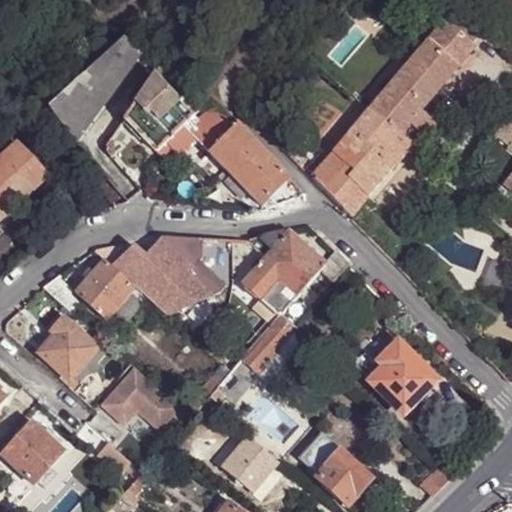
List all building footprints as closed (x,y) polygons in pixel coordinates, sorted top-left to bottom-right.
[(429,42),(458,68),(475,48),(472,46),(482,34),(455,12),(429,42)] [(124,41),(51,109),(77,142),(141,56),(124,41)] [(429,42),(412,62),(441,88),(458,68),(429,42)] [(412,62),(370,111),(397,134),(412,146),(420,136),(426,140),(438,126),(421,112),(441,88),(412,62)] [(171,80),(158,72),(126,119),(157,155),(167,146),(184,130),(194,120),(181,103),(166,85),(171,80)] [(197,101),(190,94),(181,103),(194,120),(207,107),(197,101)] [(311,181),(349,220),(412,146),(397,134),(370,111),(370,112),(311,181)] [(231,124),(215,112),(201,124),(190,135),(196,142),(209,154),(236,127),(232,123),(231,124)] [(186,132),(190,135),(201,124),(198,120),(186,132)] [(289,180),(236,127),(209,154),(261,208),(289,180)] [(186,132),(184,130),(167,146),(179,159),(196,142),(190,135),(186,132)] [(118,147),(110,142),(108,146),(108,152),(112,156),(118,147)] [(0,162),(0,220),(6,215),(19,202),(47,176),(19,145),(0,162)] [(24,207),(19,202),(6,215),(11,220),(24,207)] [(267,238),(247,242),(265,258),(241,285),(274,314),(256,335),(260,340),(280,316),(320,271),(326,264),(291,234),(275,236),(267,238)] [(164,239),(157,241),(159,243),(143,261),(131,252),(127,256),(122,251),(95,256),(103,264),(140,295),(166,319),(220,295),(226,288),(199,264),(201,261),(201,240),(164,239)] [(347,265),(336,253),(326,264),(320,271),(332,282),(347,265)] [(503,267),(511,270),(511,256),(508,255),(503,267)] [(134,302),(140,295),(103,264),(76,295),(106,321),(116,310),(128,296),(134,302)] [(502,298),(511,270),(503,267),(492,264),(482,291),(502,298)] [(44,290),(71,313),(79,305),(71,298),(70,295),(72,291),(58,279),(44,290)] [(137,304),(134,302),(128,296),(116,310),(125,318),(137,304)] [(295,330),(280,316),(260,340),(254,348),(243,361),(241,362),(260,379),(266,372),(262,368),(295,330)] [(40,357),(56,371),(61,367),(74,379),(97,350),(65,320),(53,334),(56,337),(40,357)] [(270,387),(309,342),(295,330),(262,368),(266,372),(260,379),(270,387)] [(260,340),(256,335),(249,343),(254,348),(260,340)] [(243,361),(254,348),(249,343),(248,342),(237,355),(243,361)] [(358,369),(373,383),(387,370),(382,364),(395,350),(390,346),(378,358),(373,354),(358,369)] [(387,370),(373,383),(372,384),(403,414),(405,411),(407,411),(412,410),(416,405),(417,400),(433,382),(398,347),(395,350),(382,364),(387,370)] [(241,362),(243,361),(237,355),(224,370),(230,375),(241,362)] [(61,367),(56,371),(69,383),(74,379),(61,367)] [(215,393),(230,375),(224,370),(221,367),(183,411),(191,419),(192,420),(204,406),(207,401),(215,393)] [(191,419),(183,411),(180,409),(179,410),(135,372),(102,409),(124,428),(137,413),(159,432),(173,417),(184,427),(191,419)] [(215,393),(207,401),(217,409),(223,401),(215,393)] [(37,484),(44,477),(64,455),(32,426),(1,459),(33,488),(37,484)] [(349,510),(373,483),(321,437),(301,461),(320,478),(316,482),(349,510)] [(253,496),(277,466),(246,441),(223,470),(253,496)] [(138,481),(143,476),(109,446),(100,457),(122,477),(127,471),(138,481)] [(433,500),(452,481),(439,467),(420,487),(433,500)] [(52,483),(44,477),(37,484),(45,491),(52,483)] [(128,493),(137,498),(145,489),(137,482),(128,493)] [(137,506),(140,501),(137,498),(128,493),(110,511),(128,511),(130,511),(135,503),(137,506)] [(0,497),(0,511),(1,511),(2,511),(9,504),(0,497)]
